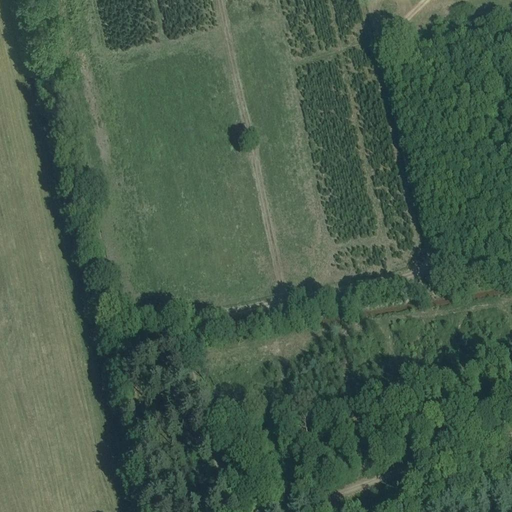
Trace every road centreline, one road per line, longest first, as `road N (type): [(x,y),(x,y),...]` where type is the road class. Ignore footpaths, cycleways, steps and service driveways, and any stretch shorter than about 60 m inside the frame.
road 1 (track): [(252,511),(198,322),(204,310),(433,271),(442,259),(386,51),(386,28),(419,0)]
road 2 (track): [(511,436),(280,511)]
